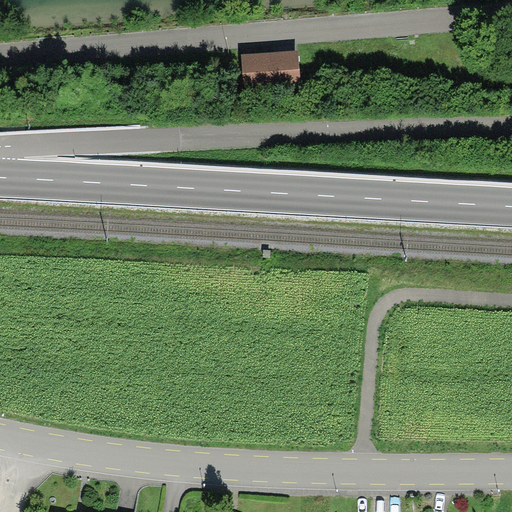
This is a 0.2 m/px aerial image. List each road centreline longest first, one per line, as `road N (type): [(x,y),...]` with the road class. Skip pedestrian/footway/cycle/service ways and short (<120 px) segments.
road 1 (tertiary): [(511,473),(216,466),(0,433)]
road 2 (primary): [(511,209),(0,180)]
